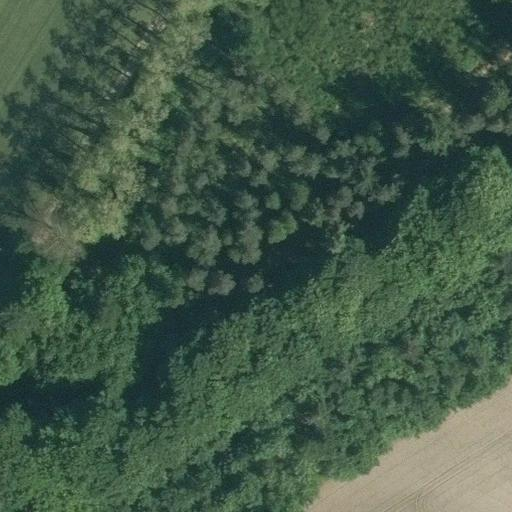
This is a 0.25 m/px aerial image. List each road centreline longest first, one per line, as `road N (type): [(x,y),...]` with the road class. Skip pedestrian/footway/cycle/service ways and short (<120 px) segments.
road 1 (unclassified): [(496,184),(56,465),(0,475)]
road 2 (track): [(0,300),(153,37),(184,0)]
